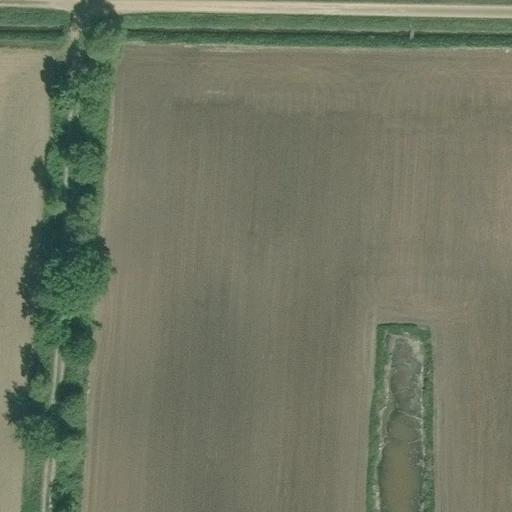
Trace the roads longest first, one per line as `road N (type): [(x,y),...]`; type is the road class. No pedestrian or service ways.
road 1 (track): [(80,0),(49,511)]
road 2 (residential): [(81,3),(511,11)]
